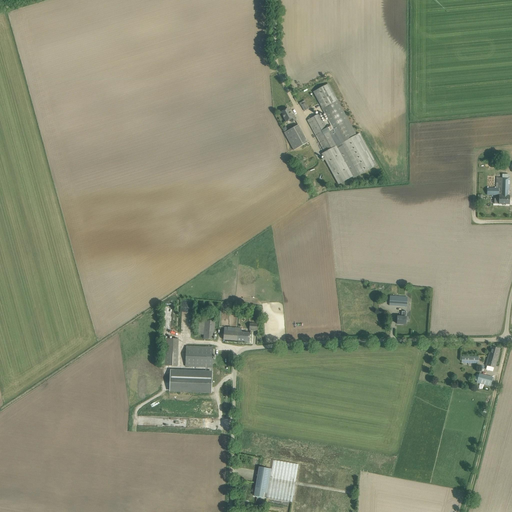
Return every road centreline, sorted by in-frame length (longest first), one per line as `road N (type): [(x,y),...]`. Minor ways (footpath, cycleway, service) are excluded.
road 1 (unclassified): [(511,341),(354,340),(235,350),(228,511)]
road 2 (track): [(463,511),(509,340)]
